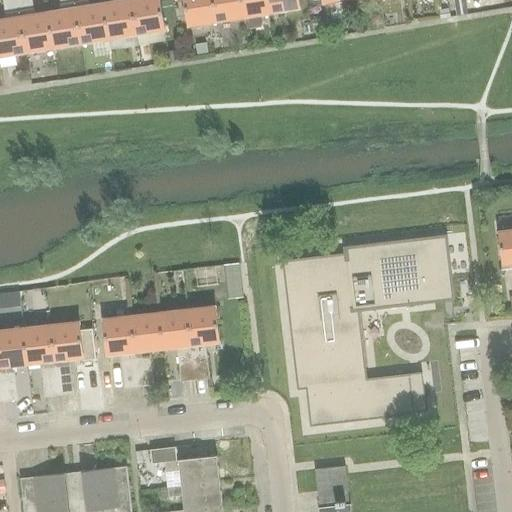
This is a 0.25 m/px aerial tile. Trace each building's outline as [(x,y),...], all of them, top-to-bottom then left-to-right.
[(0,57),(27,53),(18,0),(4,0),(7,20),(0,21),(0,57)] [(55,48),(49,13),(35,16),(32,0),(18,0),(27,53),(55,48)] [(82,44),(75,0),(60,0),(63,11),(49,13),(55,48),(82,44)] [(110,39),(105,4),(91,7),(89,0),(75,0),(82,44),(110,39)] [(138,35),(132,0),(117,0),(118,2),(105,4),(110,39),(138,35)] [(132,0),(138,35),(166,30),(160,0),(132,0)] [(217,22),(213,0),(185,0),(190,27),(217,22)] [(245,18),(242,0),(213,0),(217,22),(245,18)] [(247,29),(262,26),(260,15),(273,13),(270,0),(242,0),(245,18),(247,29)] [(270,0),(273,13),(301,9),(299,0),(270,0)] [(454,0),(457,16),(467,15),(464,0),(454,0)] [(208,53),(206,43),(196,44),(198,54),(208,53)] [(17,81),(28,79),(27,70),(16,71),(17,81)] [(511,228),(500,230),(504,265),(511,264),(511,228)] [(346,254),(283,261),(299,390),(307,389),(311,426),(415,414),(415,413),(428,411),(424,385),(425,395),(413,396),(411,374),(368,379),(360,310),(426,302),(425,291),(442,289),(442,285),(438,252),(436,238),(412,241),(346,249),(346,254)] [(244,296),(237,261),(222,264),(228,299),(244,296)] [(184,279),(183,271),(175,272),(176,280),(184,279)] [(0,318),(21,317),(20,291),(0,291),(0,318)] [(206,344),(221,343),(216,306),(188,309),(196,380),(210,378),(206,344)] [(196,380),(188,309),(160,312),(164,349),(178,348),(182,382),(196,380)] [(151,351),(164,349),(160,312),(132,316),(140,386),(155,385),(151,351)] [(140,386),(132,316),(104,319),(108,355),(122,354),(126,388),(140,386)] [(84,362),(97,361),(93,329),(81,330),(80,322),(52,325),(60,396),(74,394),(70,360),(83,358),(84,362)] [(60,396),(52,325),(24,328),(29,365),(42,363),(46,397),(60,396)] [(15,366),(29,365),(24,328),(0,330),(0,362),(5,402),(19,400),(15,366)] [(176,447),(152,450),(153,464),(166,462),(172,462),(178,461),(176,447)] [(150,457),(149,450),(136,451),(137,459),(143,458),(150,457)] [(218,456),(205,457),(178,461),(172,462),(166,462),(167,472),(181,471),(183,485),(221,481),(218,456)] [(133,511),(128,466),(101,469),(106,509),(117,508),(117,511),(133,511)] [(316,469),(319,498),(336,496),(337,506),(347,505),(343,467),(346,467),(346,466),(316,469)] [(106,509),(101,469),(75,472),(79,511),(89,511),(106,509)] [(79,511),(75,472),(48,475),(52,511),(79,511)] [(52,511),(48,475),(22,479),(25,511),(52,511)] [(224,506),(221,481),(183,485),(183,486),(169,487),(170,497),(184,496),(185,510),(224,506)] [(352,511),(352,504),(347,505),(337,506),(336,496),(319,498),(320,508),(320,511),(352,511)]
